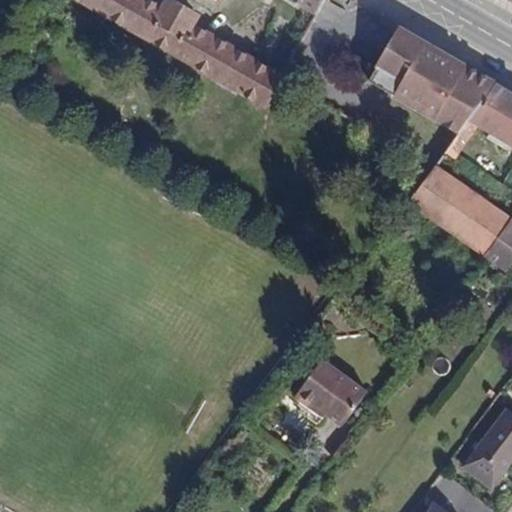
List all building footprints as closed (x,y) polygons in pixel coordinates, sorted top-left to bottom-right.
[(82,0),(266,106),(280,79),(281,77),(192,26),(197,17),(172,3),(167,11),(146,0),(82,0)] [(299,0),(318,11),(324,0),(299,0)] [(365,81),(458,136),(471,119),(495,86),(397,28),(365,81)] [(281,44),(295,53),(303,39),(289,30),(281,44)] [(511,144),(511,95),(495,86),(471,119),(481,125),(511,144)] [(343,142),(355,122),(310,96),(298,117),(343,142)] [(481,125),(471,119),(458,136),(446,152),(455,159),(481,125)] [(487,258),(511,225),(511,219),(434,167),(408,204),(484,256),(487,258)] [(511,225),(487,258),(507,273),(511,266),(511,225)] [(339,432),(370,394),(326,358),(295,397),(339,432)] [(511,412),(505,407),(464,463),(494,485),(511,459),(511,412)] [(321,453),(277,420),(264,438),(304,468),(292,485),(295,488),(321,453)] [(280,476),(292,485),(304,468),(264,438),(249,458),(252,461),(266,471),(269,468),(280,476)] [(274,485),(280,476),(269,468),(266,471),(252,461),(248,465),(274,485)] [(446,511),(434,503),(427,511),(446,511)]
